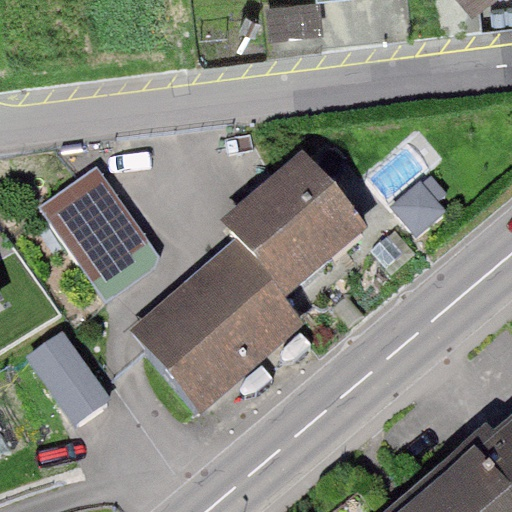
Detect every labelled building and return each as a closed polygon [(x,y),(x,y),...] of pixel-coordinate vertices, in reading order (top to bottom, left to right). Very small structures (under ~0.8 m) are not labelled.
[(158,259),(99,175),(43,214),(109,307),(157,273),(158,259)] [(360,237),(309,176),(233,240),(252,264),(146,354),(198,415),(299,330),(279,305),(360,237)] [(448,199),(431,180),(394,213),(419,241),(446,217),(438,208),(448,199)] [(110,408),(65,344),(34,366),(79,430),(110,408)] [(511,511),(511,444),(498,457),(490,448),(461,472),(469,481),(432,511),(511,511)]
